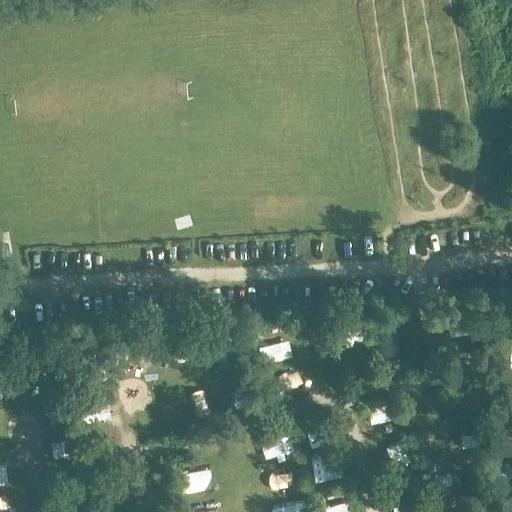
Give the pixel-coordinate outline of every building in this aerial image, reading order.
[(379,341),(396,339),(395,326),(378,328),(379,341)] [(346,347),(361,344),(356,327),(341,331),(346,347)] [(275,352),(279,370),(295,367),(291,349),(275,352)] [(404,388),(410,402),(435,391),(429,377),(404,388)] [(276,468),(291,465),(287,442),(272,446),(276,468)]
